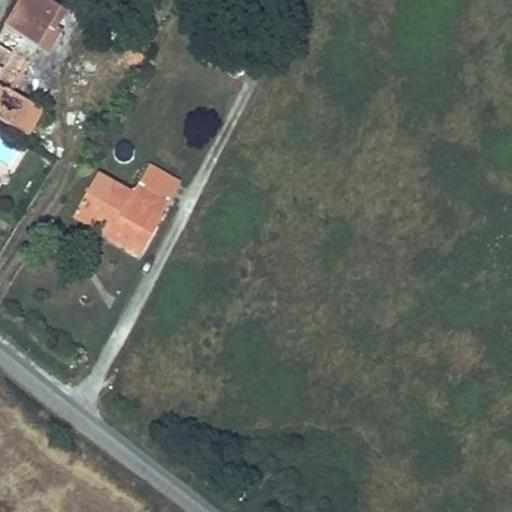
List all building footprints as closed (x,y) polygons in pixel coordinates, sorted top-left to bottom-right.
[(44,0),(44,1),(42,0),(22,0),(0,39),(0,120),(27,138),(41,116),(8,95),(61,7),(47,0),(44,0)] [(188,21),(178,15),(154,54),(164,60),(188,21)] [(104,173),(88,203),(122,221),(115,235),(147,253),(176,201),(143,183),(138,192),(104,173)] [(88,203),(81,216),(115,235),(122,221),(88,203)] [(265,470),(256,487),(294,508),(302,491),(265,470)]
